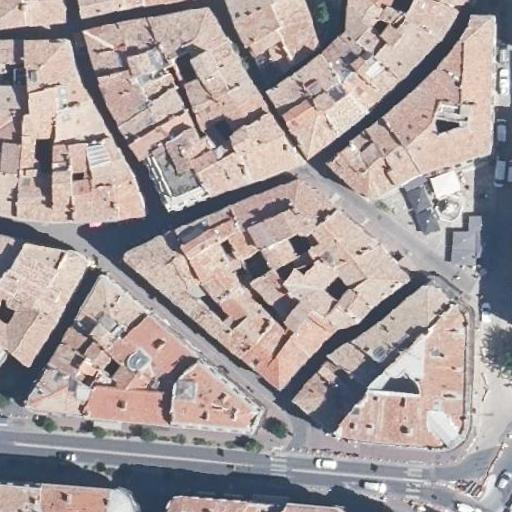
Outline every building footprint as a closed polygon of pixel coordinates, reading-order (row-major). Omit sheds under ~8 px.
[(0,0),(0,25),(33,22),(68,18),(65,0),(0,0)] [(140,3),(145,2),(144,0),(82,0),(86,14),(107,10),(128,5),(140,3)] [(322,45),(323,44),(310,7),(307,5),(307,4),(308,4),(308,3),(309,2),(307,0),(231,0),(235,11),(238,20),(258,10),(273,1),(284,24),(279,26),(288,46),(297,63),(320,47),(322,45)] [(377,0),(352,0),(351,28),(406,77),(417,67),(417,66),(443,38),(444,36),(409,13),(411,9),(393,4),(390,3),(387,7),(377,0)] [(409,13),(444,36),(452,24),(461,7),(445,0),(415,0),(411,9),(409,13)] [(270,81),(297,63),(288,46),(279,26),(284,24),(273,1),(258,10),(238,20),(239,22),(249,40),(254,52),(258,60),(262,68),(270,81)] [(232,87),(253,77),(238,50),(212,6),(195,9),(178,12),(152,16),(155,24),(172,56),(179,52),(192,47),(206,75),(190,85),(196,98),(199,103),(232,87)] [(426,83),(389,113),(391,117),(412,150),(424,169),(463,158),(491,150),(492,137),(497,14),(475,14),(460,45),(426,83)] [(155,24),(152,16),(126,21),(124,22),(88,30),(95,52),(110,100),(169,70),(166,65),(171,63),(175,62),(172,56),(155,24)] [(406,77),(351,28),(337,42),(365,73),(388,94),(400,83),(406,77)] [(4,40),(0,39),(0,59),(7,59),(30,58),(31,63),(33,85),(33,88),(81,77),(74,49),(71,39),(59,39),(12,39),(4,40)] [(365,73),(337,42),(329,49),(326,52),(346,81),(354,91),(371,110),(377,104),(388,94),(365,73)] [(346,81),(326,52),(303,69),(322,106),(327,108),(342,132),(364,115),(369,112),(371,110),(354,91),(346,81)] [(0,210),(20,215),(25,143),(28,110),(34,109),(33,89),(33,88),(33,85),(31,63),(16,64),(16,82),(0,81),(0,210)] [(169,70),(110,100),(113,105),(123,122),(153,102),(152,100),(178,81),(172,67),(171,63),(166,65),(169,70)] [(320,150),(342,132),(327,108),(322,106),(303,69),(274,90),(294,123),(299,131),(313,154),(320,150)] [(33,89),(34,109),(28,110),(25,143),(20,215),(39,218),(59,221),(78,220),(75,191),(78,191),(73,140),(89,139),(95,138),(113,134),(105,118),(93,96),(88,89),(87,88),(82,82),(81,77),(33,88),(33,89)] [(212,132),(219,142),(235,135),(236,138),(254,179),(271,174),(301,164),(304,163),(290,138),(269,104),(253,77),(232,87),(199,103),(195,105),(201,119),(204,125),(209,132),(210,132),(211,131),(211,132),(212,132)] [(128,131),(134,140),(142,134),(171,118),(191,107),(188,101),(178,81),(152,100),(153,102),(123,122),(128,131)] [(178,81),(188,101),(196,98),(190,85),(188,86),(185,81),(178,81)] [(191,107),(197,122),(201,119),(195,105),(191,107)] [(143,156),(145,155),(166,141),(182,131),(197,122),(191,107),(171,118),(142,134),(134,140),(138,147),(143,156)] [(391,117),(389,113),(371,128),(393,161),(395,165),(391,169),(400,183),(412,176),(424,169),(412,150),(391,117)] [(195,155),(219,142),(212,132),(211,132),(211,131),(210,132),(209,132),(206,134),(201,128),(197,122),(182,131),(166,141),(145,155),(158,181),(171,209),(172,209),(192,202),(215,193),(206,176),(195,155)] [(393,161),(371,128),(353,142),(347,147),(331,161),(372,198),(385,191),(400,183),(391,169),(395,165),(393,161)] [(117,182),(122,216),(133,214),(147,212),(146,208),(135,173),(134,170),(113,134),(95,138),(89,139),(91,144),(99,173),(101,184),(116,182),(117,182)] [(235,135),(219,142),(195,155),(206,176),(215,193),(233,187),(254,179),(236,138),(235,135)] [(75,191),(78,220),(98,218),(116,217),(122,216),(117,182),(116,182),(101,184),(99,173),(91,144),(89,139),(73,140),(78,191),(75,191)] [(275,266),(299,253),(289,235),(313,225),(319,222),(337,207),(333,204),(318,192),(316,190),(303,178),(272,190),(234,204),(243,226),(228,233),(240,258),(232,261),(244,285),(264,304),(271,298),(256,283),(251,279),(257,275),(274,265),(275,266)] [(243,226),(234,204),(205,215),(189,221),(178,226),(181,231),(187,245),(193,254),(221,239),(232,261),(240,258),(228,233),(243,226)] [(324,240),(309,248),(315,260),(325,253),(340,272),(341,272),(356,256),(381,242),(362,227),(337,207),(319,222),(313,225),(322,238),(324,240)] [(427,233),(441,226),(431,207),(417,215),(427,233)] [(453,260),(495,261),(496,216),(470,215),(470,231),(454,230),(453,260)] [(128,253),(129,254),(130,255),(130,256),(187,304),(224,336),(244,353),(277,319),(278,317),(264,304),(244,285),(232,261),(221,239),(193,254),(187,245),(181,231),(178,226),(153,239),(129,251),(128,252),(128,253)] [(0,305),(7,293),(1,290),(8,272),(13,273),(21,256),(31,240),(24,238),(6,233),(0,231),(0,305)] [(49,244),(31,240),(21,256),(13,273),(8,272),(1,290),(7,293),(13,296),(17,294),(20,289),(23,290),(28,294),(38,300),(50,280),(53,281),(71,248),(49,244)] [(296,264),(286,280),(293,287),(301,294),(312,303),(322,313),(326,316),(329,312),(342,325),(351,321),(362,318),(395,289),(396,288),(412,274),(395,256),(392,253),(381,242),(356,256),(341,272),(352,283),(340,296),(328,286),(340,272),(325,253),(315,260),(316,261),(307,271),(296,264)] [(75,249),(71,248),(53,281),(50,280),(38,300),(62,315),(70,301),(84,275),(92,261),(93,260),(86,254),(78,251),(75,249)] [(285,278),(275,266),(274,265),(257,275),(251,279),(256,283),(271,298),(288,317),(288,318),(296,325),(297,326),(297,327),(297,328),(296,328),(293,333),(289,330),(277,319),(244,353),(258,365),(283,386),(291,376),(314,352),(317,348),(329,335),(332,332),(342,325),(329,312),(326,316),(322,313),(312,303),(301,294),(293,287),(286,280),(285,278)] [(127,334),(152,310),(127,289),(107,272),(98,287),(79,317),(111,343),(123,332),(127,334)] [(372,353),(387,367),(457,297),(435,280),(431,279),(426,281),(410,293),(355,337),(364,345),(372,353)] [(10,319),(0,311),(0,360),(2,358),(5,353),(10,347),(31,364),(62,315),(38,300),(28,294),(26,297),(14,315),(10,319)] [(339,430),(349,437),(372,439),(409,443),(438,445),(442,445),(445,445),(451,444),(456,441),(461,438),(464,434),(467,430),(469,427),(470,424),(470,421),(471,417),(471,401),(472,381),(473,316),(471,310),(469,307),(467,305),(457,297),(387,367),(371,382),(366,389),(351,411),(339,430)] [(182,335),(152,310),(127,334),(123,332),(111,343),(79,317),(68,334),(66,339),(84,348),(86,349),(87,350),(89,351),(90,352),(97,359),(106,367),(97,381),(92,397),(87,414),(136,418),(179,422),(181,396),(183,383),(207,356),(182,335)] [(371,382),(387,367),(372,353),(364,345),(355,337),(344,346),(337,352),(332,356),(362,385),(366,389),(371,382)] [(84,348),(66,339),(57,352),(53,360),(77,371),(97,381),(106,367),(97,359),(90,352),(89,351),(87,350),(86,349),(84,348)] [(226,371),(207,356),(183,383),(181,396),(179,422),(191,423),(223,426),(256,429),(268,406),(226,371)] [(351,411),(366,389),(362,385),(332,356),(303,388),(296,397),(310,407),(311,409),(339,430),(351,411)] [(77,371),(53,360),(41,377),(33,389),(32,391),(31,393),(31,394),(30,396),(31,400),(32,403),(34,406),(36,408),(37,408),(38,409),(40,409),(67,412),(87,414),(92,397),(97,381),(77,371)] [(53,511),(44,475),(0,471),(0,511),(53,511)] [(84,479),(44,475),(53,511),(137,511),(138,511),(138,508),(139,506),(138,503),(138,501),(137,497),(135,493),(133,490),(130,487),(128,486),(126,484),(123,483),(121,482),(120,482),(118,482),(117,482),(115,481),(84,479)] [(241,511),(243,508),(251,494),(233,493),(219,492),(188,489),(186,489),(185,489),(183,489),(181,490),(180,490),(179,491),(177,492),(176,493),(173,496),(172,498),(171,502),(171,505),(172,507),(172,509),(173,511),(172,511),(241,511)] [(275,511),(287,498),(269,496),(264,496),(251,494),(243,508),(241,511),(275,511)] [(275,511),(347,511),(345,504),(342,502),(313,500),(287,498),(275,511)]
